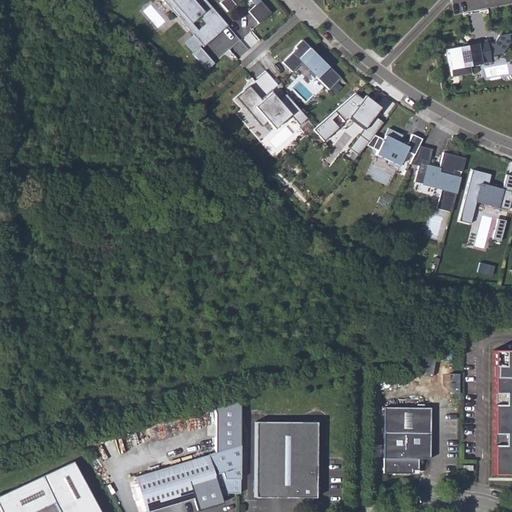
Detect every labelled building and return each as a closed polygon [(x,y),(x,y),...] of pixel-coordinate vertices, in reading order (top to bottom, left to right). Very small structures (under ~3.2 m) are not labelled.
[(209,21),(216,14),(203,0),(160,0),(162,1),(163,0),(170,8),(174,4),(190,23),(202,13),(209,21)] [(216,14),(209,21),(202,13),(190,23),(174,4),(170,8),(163,0),(162,1),(192,34),(182,43),(191,53),(198,47),(200,45),(202,47),(226,26),(216,14)] [(218,0),(217,1),(225,10),(236,0),(218,0)] [(268,11),(258,0),(256,0),(252,4),(245,10),(256,22),(268,11)] [(461,45),(444,48),(449,76),(469,72),(467,65),(489,61),(488,56),(500,53),(508,42),(506,32),(501,33),(497,34),(491,41),(485,42),(485,41),(470,43),(470,41),(460,43),(461,45)] [(293,51),(281,63),(291,72),(301,62),(316,75),(314,77),(328,90),(339,78),(301,40),(294,47),(296,50),(294,52),(293,51)] [(213,64),(198,47),(191,53),(206,70),(213,64)] [(305,117),(283,93),(276,99),(269,91),(259,99),(247,84),(234,96),(258,124),(265,120),(271,128),(288,114),(297,124),(305,117)] [(360,97),(352,91),(310,128),(321,140),(336,126),(329,118),(335,113),(341,120),(346,116),(361,127),(362,127),(372,114),(376,109),(360,97)] [(362,94),(360,97),(376,109),(378,106),(362,94)] [(381,121),(372,114),(362,127),(361,127),(357,133),(366,140),(371,133),(381,121)] [(366,140),(363,144),(375,149),(373,153),(386,160),(385,162),(395,166),(403,150),(411,153),(416,144),(419,137),(409,133),(405,142),(401,140),(400,143),(396,141),(399,134),(385,127),(380,138),(371,133),(366,140)] [(366,140),(357,133),(346,147),(356,154),(363,144),(366,140)] [(411,153),(410,155),(427,159),(430,147),(416,144),(411,153)] [(410,155),(407,162),(416,164),(414,171),(422,173),(420,182),(439,187),(434,207),(449,210),(463,157),(441,151),(436,167),(425,164),(427,159),(410,155)] [(488,173),(469,168),(456,219),(467,222),(473,200),(505,208),(510,191),(511,191),(511,175),(504,173),(500,188),(485,184),(488,173)] [(422,173),(414,171),(409,182),(420,182),(422,173)] [(503,219),(495,217),(489,238),(497,240),(503,219)] [(490,265),(476,261),(474,270),(488,274),(490,265)] [(511,351),(493,351),(492,474),(511,474),(511,351)] [(429,406),(383,406),(383,472),(411,472),(411,469),(418,469),(418,458),(429,458),(429,406)] [(316,422),(255,421),(254,497),(315,497),(316,422)] [(207,452),(134,475),(145,511),(193,496),(197,508),(222,501),(207,452)] [(99,511),(72,461),(0,493),(0,511),(32,511),(54,502),(58,511),(99,511)]
